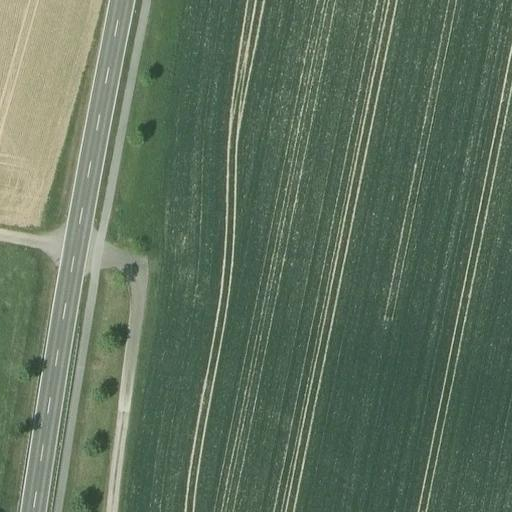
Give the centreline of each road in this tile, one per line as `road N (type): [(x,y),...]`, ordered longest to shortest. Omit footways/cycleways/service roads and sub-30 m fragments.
road 1 (tertiary): [(35,511),(124,0)]
road 2 (track): [(110,511),(145,270),(78,250),(0,241)]
